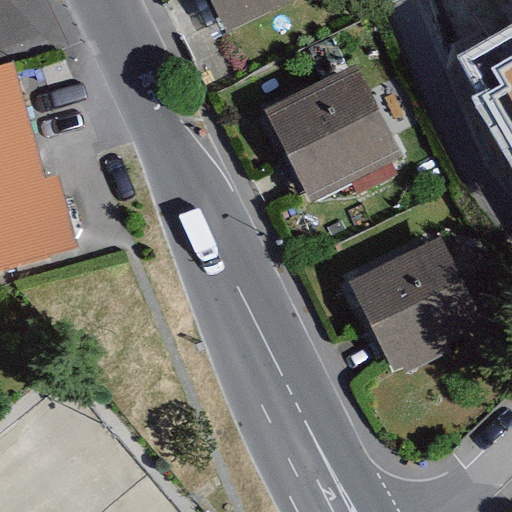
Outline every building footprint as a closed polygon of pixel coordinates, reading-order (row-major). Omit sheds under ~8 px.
[(332,0),(217,0),(241,50),(335,5),(332,0)] [(0,85),(0,290),(79,268),(25,79),(0,85)] [(275,123),(319,214),(411,170),(366,79),(275,123)] [(511,84),(483,103),(511,147),(511,84)] [(450,251),(358,296),(404,388),(495,344),(450,251)] [(176,511),(76,388),(0,449),(0,511),(176,511)]
